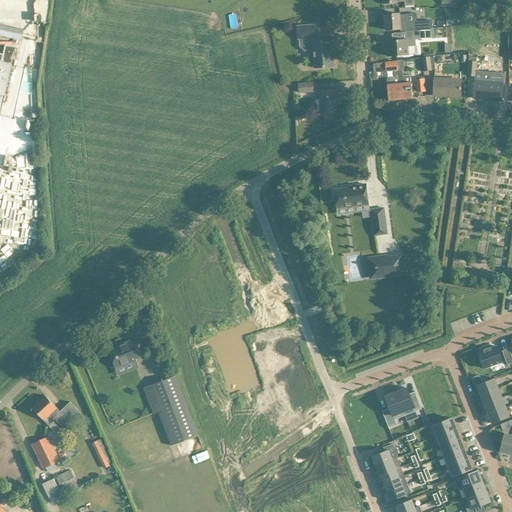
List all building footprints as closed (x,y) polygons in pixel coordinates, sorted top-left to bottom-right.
[(386,30),(396,29),(401,29),(408,28),(408,31),(419,29),(418,18),(405,19),(405,14),(400,14),(385,15),(386,30)] [(250,50),(252,58),(267,55),(259,21),(236,27),(242,52),(250,50)] [(0,35),(23,38),(24,27),(0,23),(0,35)] [(315,37),(314,25),(297,26),(298,39),(299,39),(300,46),(305,51),(313,50),(315,68),(333,67),(331,50),(333,50),(332,40),(315,41),(314,38),(315,37)] [(387,56),(397,55),(409,55),(408,46),(415,45),(415,39),(430,38),(430,29),(419,30),(419,29),(408,31),(405,31),(406,40),(389,41),(389,49),(387,49),(387,56)] [(0,109),(15,47),(4,45),(2,54),(0,53),(0,109)] [(430,56),(423,57),(424,71),(435,69),(433,56),(430,56)] [(469,56),(467,75),(475,76),(477,57),(469,56)] [(397,63),(395,63),(385,64),(386,72),(394,71),(394,77),(387,78),(388,85),(387,85),(389,100),(401,99),(398,69),(397,63)] [(403,69),(398,69),(401,99),(413,98),(411,82),(410,75),(403,76),(403,69)] [(474,88),(473,98),(482,99),(482,97),(502,98),(502,88),(503,84),(504,74),(481,72),(480,79),(475,79),(475,82),(474,88)] [(424,78),(416,79),(417,92),(425,91),(424,78)] [(435,79),(434,84),(434,94),(451,95),(451,97),(460,97),(460,80),(435,79)] [(313,83),(299,84),(299,92),(314,91),(313,83)] [(320,91),(321,104),(321,114),(337,113),(336,99),(337,99),(336,89),(320,91)] [(335,190),(336,200),(337,207),(354,205),(354,206),(368,204),(366,184),(357,186),(357,187),(335,190)] [(384,208),(371,210),(375,236),(388,234),(384,208)] [(404,254),(388,256),(388,254),(367,257),(370,280),(407,275),(404,254)] [(109,351),(113,360),(116,368),(136,361),(136,359),(143,356),(137,339),(122,344),(123,346),(109,351)] [(503,362),(497,347),(491,350),(490,349),(484,351),(485,352),(479,354),(484,369),(503,362)] [(511,355),(509,348),(502,351),(507,365),(511,362),(511,355)] [(149,386),(172,446),(198,436),(176,376),(149,386)] [(485,382),(477,385),(481,395),(498,388),(494,378),(485,382)] [(401,390),(396,392),(405,415),(416,411),(422,409),(415,391),(410,394),(407,388),(405,389),(405,387),(400,388),(401,390)] [(498,388),(481,395),(485,404),(502,398),(498,388)] [(390,408),(382,411),(389,428),(397,425),(395,419),(405,415),(396,392),(392,394),(391,392),(387,394),(388,396),(385,397),(390,408)] [(46,396),(32,408),(39,415),(44,420),(49,426),(55,420),(64,429),(81,413),(70,402),(60,411),(59,411),(57,408),(52,403),(46,396)] [(502,398),(485,404),(488,414),(506,407),(502,398)] [(506,407),(488,414),(492,424),(509,417),(506,407)] [(433,425),(437,436),(456,428),(452,418),(433,425)] [(437,436),(441,446),(460,438),(456,428),(437,436)] [(500,449),(500,451),(510,454),(511,445),(511,435),(504,433),(502,441),(493,439),(493,442),(495,448),(500,449)] [(32,445),(36,454),(43,468),(45,467),(47,471),(61,465),(48,437),(32,445)] [(441,446),(445,456),(464,449),(460,438),(441,446)] [(92,443),(104,469),(110,466),(113,464),(100,439),(92,443)] [(389,449),(372,456),(376,466),(393,459),(389,449)] [(445,456),(449,466),(468,459),(464,449),(445,456)] [(393,459),(376,466),(380,476),(381,475),(380,475),(396,469),(393,459)] [(449,466),(453,476),(472,469),(468,459),(449,466)] [(396,469),(380,475),(381,475),(384,484),(400,477),(399,477),(396,469)] [(478,470),(455,479),(459,490),(463,489),(463,488),(482,481),(478,470)] [(71,471),(56,477),(64,491),(73,487),(77,485),(71,471)] [(400,477),(384,484),(387,492),(407,484),(404,475),(399,477),(400,477)] [(54,478),(42,483),(51,503),(63,497),(54,478)] [(482,481),(463,488),(463,489),(467,498),(486,491),(482,481)] [(407,484),(387,492),(391,501),(411,493),(407,484)] [(467,498),(463,500),(467,511),(481,511),(485,511),(483,505),(490,502),(486,491),(467,498)] [(412,499),(396,505),(398,511),(404,511),(415,508),(412,499)]
